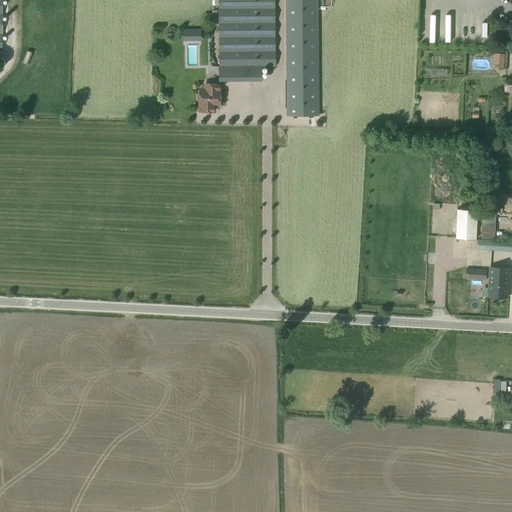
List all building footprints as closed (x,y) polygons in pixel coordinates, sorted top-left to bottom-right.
[(218,0),(219,80),(261,80),(261,65),(275,65),(274,0),(218,0)] [(317,0),(285,0),(286,115),(318,114),(317,0)] [(496,55),(495,69),(504,70),(504,55),(496,55)] [(200,88),(199,110),(211,111),(211,106),(219,106),(220,84),(204,83),(204,88),(200,88)] [(475,238),(476,209),(456,208),(455,237),(475,238)] [(494,221),(481,221),(480,240),(493,241),(494,221)] [(511,242),(478,241),(478,250),(511,252),(511,242)] [(465,269),(465,280),(486,281),(487,267),(467,266),(466,269),(465,269)] [(479,285),(478,297),(506,299),(508,269),(489,267),(488,286),(479,285)] [(361,285),(362,291),(371,289),(369,283),(361,285)] [(388,383),(490,386),(490,375),(389,371),(388,383)]
